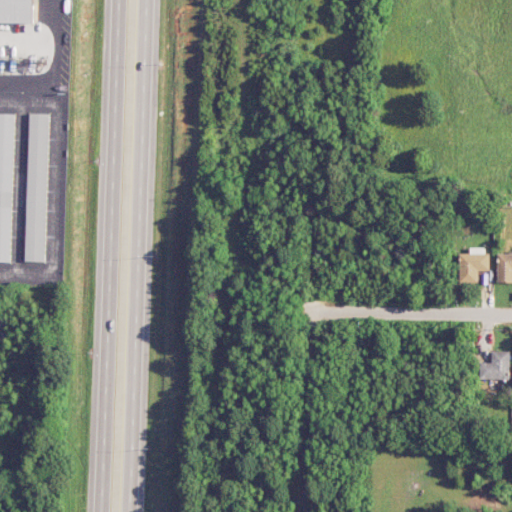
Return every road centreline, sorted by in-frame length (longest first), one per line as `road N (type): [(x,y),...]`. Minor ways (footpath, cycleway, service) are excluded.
road 1 (primary): [(135,511),(155,0)]
road 2 (primary): [(118,0),(101,511)]
road 3 (residential): [(311,310),(302,511)]
road 4 (residential): [(511,312),(311,310)]
